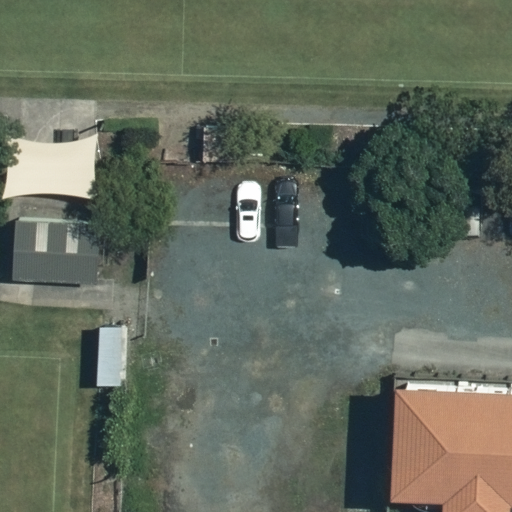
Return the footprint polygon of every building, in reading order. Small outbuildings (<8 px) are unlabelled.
[(205,159),(242,162),(242,124),(207,124),(205,159)] [(14,180),(8,197),(25,193),(38,188),(54,188),(71,188),(93,193),(110,198),(106,186),(99,168),(98,152),(98,135),(68,142),(40,143),(8,138),(12,157),(14,180)] [(19,220),(17,279),(102,283),(104,223),(19,220)] [(511,225),(449,224),(447,334),(511,335),(511,225)] [(110,378),(110,385),(132,385),(132,351),(133,326),(110,326),(110,378)] [(454,511),(511,511),(511,391),(409,387),(404,485),(404,499),(454,501),(454,511)] [(342,511),(377,511),(380,452),(345,450),(342,511)]
